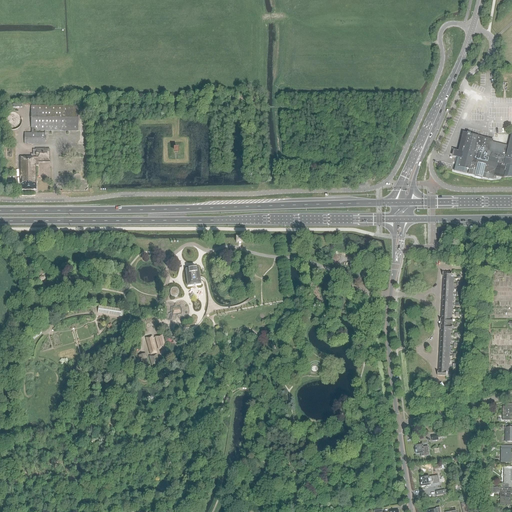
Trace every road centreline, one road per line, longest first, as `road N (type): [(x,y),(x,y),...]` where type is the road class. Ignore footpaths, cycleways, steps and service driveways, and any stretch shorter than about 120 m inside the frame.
road 1 (trunk): [(396,202),(0,211)]
road 2 (trunk): [(0,221),(395,219)]
road 3 (unclassified): [(0,199),(365,189),(386,181)]
road 4 (unclassified): [(472,26),(441,30),(437,77),(386,181)]
road 5 (unclassified): [(437,181),(430,166),(437,143),(465,80),(492,51),(490,33),(472,26)]
road 6 (tertiary): [(398,426),(387,329),(395,248)]
road 7 (track): [(95,198),(96,124),(176,120)]
